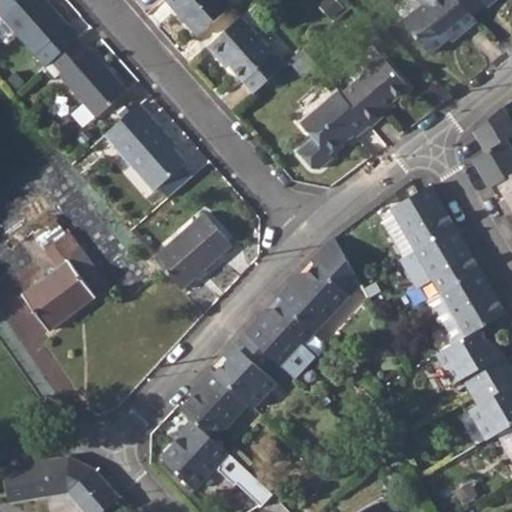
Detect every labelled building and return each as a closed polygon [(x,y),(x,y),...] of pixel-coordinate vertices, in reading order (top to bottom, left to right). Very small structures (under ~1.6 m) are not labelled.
[(81,39),(49,4),(46,7),(39,0),(2,0),(0,2),(0,17),(48,69),(54,63),(79,41),(81,39)] [(166,0),(166,1),(198,39),(233,8),(226,0),(166,0)] [(474,16),(460,0),(417,0),(424,7),(405,23),(431,55),(460,30),(463,35),(479,23),(474,16)] [(460,0),(474,16),(481,10),(485,6),(489,11),(501,0),(460,0)] [(284,69),(241,20),(208,50),(219,62),(223,59),(254,95),(284,69)] [(79,41),(54,63),(63,73),(60,76),(99,118),(128,92),(90,49),(88,51),(79,41)] [(307,47),(294,58),(308,74),(321,63),(307,47)] [(374,125),(389,110),(386,106),(397,96),(410,85),(384,57),(343,93),(368,122),(370,121),(374,125)] [(63,73),(54,63),(48,69),(56,79),(60,76),(63,73)] [(341,90),(303,123),(316,138),(300,152),(314,168),(321,169),(334,157),(331,154),(354,133),(357,137),(371,125),(368,122),(343,93),(341,90)] [(401,100),(397,96),(386,106),(389,110),(401,100)] [(172,141),(141,107),(106,137),(156,193),(160,189),(170,201),(195,179),(185,167),(187,165),(169,144),(172,141)] [(489,119),(503,142),(507,140),(511,137),(511,122),(503,107),(489,119)] [(498,184),(511,176),(511,147),(507,140),(503,142),(489,119),(474,132),(486,152),(474,159),(491,189),(498,184)] [(507,216),(511,213),(511,176),(498,184),(507,200),(500,203),(507,216)] [(457,227),(432,185),(419,192),(391,208),(395,214),(382,223),(403,259),(416,251),(417,251),(457,227)] [(159,258),(188,290),(237,245),(209,214),(159,258)] [(482,270),(457,227),(417,251),(442,294),(482,270)] [(24,294),(50,329),(97,294),(93,289),(108,279),(72,231),(46,248),(60,266),(24,294)] [(416,251),(403,259),(427,303),(442,294),(417,251),(416,251)] [(350,294),(316,263),(304,276),(294,287),(290,284),(279,296),(282,299),(317,331),(350,294)] [(507,313),(482,270),(442,294),(467,336),(482,328),(507,313)] [(290,284),(294,287),(304,276),(300,273),(290,284)] [(441,330),(450,346),(467,336),(442,294),(427,303),(441,330)] [(280,365),(283,367),(295,379),(316,357),(303,345),(317,331),(282,299),(270,313),(260,323),(257,320),(245,332),(280,365)] [(257,320),(260,323),(270,313),(266,309),(257,320)] [(470,392),(511,367),(511,364),(503,348),(495,352),(491,344),(482,328),(467,336),(450,346),(437,354),(454,383),(462,378),(470,392)] [(429,341),(437,354),(450,346),(441,330),(429,341)] [(271,375),(280,365),(245,332),(231,348),(236,354),(230,361),(228,360),(216,373),(249,403),(254,408),(277,381),(271,375)] [(491,344),(495,352),(503,348),(498,339),(491,344)] [(228,360),(230,361),(236,354),(231,348),(224,355),(228,360)] [(511,367),(470,392),(477,405),(469,410),(486,440),(511,425),(511,424),(511,367)] [(216,440),(249,403),(216,373),(211,369),(200,381),(203,384),(194,395),(182,408),(193,418),(216,440)] [(190,391),(194,395),(203,384),(200,381),(190,391)] [(221,467),(232,455),(216,440),(193,418),(180,432),(180,437),(164,455),(164,460),(196,489),(218,465),(221,467)] [(78,501),(86,511),(100,511),(103,511),(120,496),(94,464),(71,451),(16,458),(2,462),(8,498),(74,486),(83,498),(78,501)] [(382,511),(377,502),(360,511),(382,511)]
